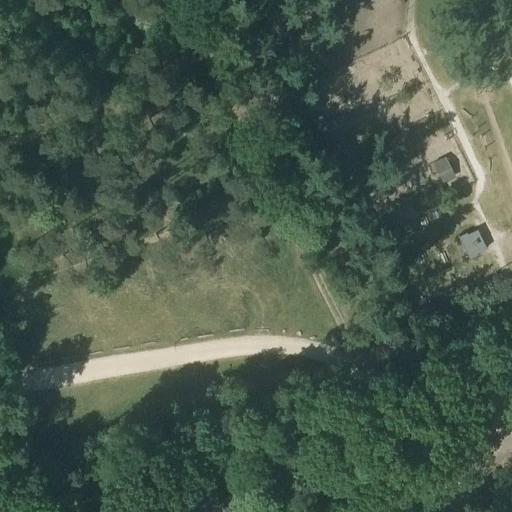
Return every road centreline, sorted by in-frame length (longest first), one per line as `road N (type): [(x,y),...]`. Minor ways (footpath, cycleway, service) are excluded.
road 1 (track): [(428,511),(188,6),(199,0)]
road 2 (track): [(0,390),(223,349),(270,344),(357,358),(414,345)]
